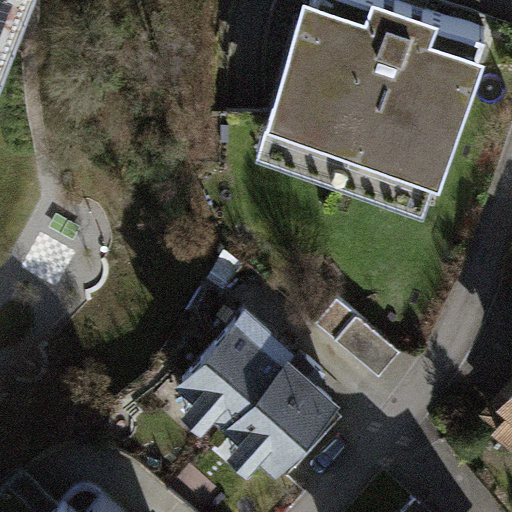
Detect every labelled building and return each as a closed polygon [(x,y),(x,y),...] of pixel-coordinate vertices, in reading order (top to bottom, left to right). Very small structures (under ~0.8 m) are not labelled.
[(0,0),(0,96),(38,0),(0,0)] [(381,0),(317,0),(312,18),(303,15),(254,177),(424,229),(431,206),(448,211),(501,36),(381,0)] [(237,307),(176,373),(224,417),(285,350),(237,307)] [(286,351),(225,417),(273,461),(334,394),(286,351)] [(511,401),(488,427),(511,448),(511,401)] [(79,497),(62,481),(33,511),(141,511),(100,474),(79,497)] [(426,511),(416,502),(407,511),(426,511)]
